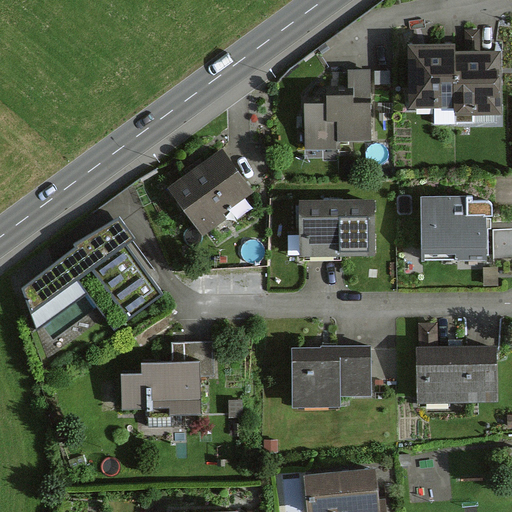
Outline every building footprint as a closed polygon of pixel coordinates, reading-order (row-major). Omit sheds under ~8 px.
[(457,127),(457,119),(456,57),(456,49),(407,50),(409,115),(433,114),(433,128),(457,127)] [(501,56),(456,57),(457,119),(502,118),(501,56)] [(325,104),(303,104),(304,150),(337,149),(337,144),(370,144),(370,73),(346,73),(347,99),(325,99),(325,104)] [(201,240),(227,220),(223,215),(252,194),(219,150),(164,190),(201,240)] [(421,263),(486,262),(485,221),(491,221),(491,203),(472,204),(472,199),(419,201),(421,263)] [(372,203),(297,205),(298,260),(373,259),(372,203)] [(79,237),(26,280),(37,323),(87,289),(114,326),(163,289),(122,235),(133,229),(122,214),(79,237)] [(97,306),(62,332),(68,341),(104,315),(97,306)] [(146,401),(169,400),(169,409),(202,408),(201,399),(202,399),(201,370),(213,369),(212,340),(172,342),(173,355),(141,356),(142,367),(120,368),(122,403),(146,402),(146,401)] [(368,400),(368,349),(319,350),(319,352),(289,352),(290,411),(339,410),(339,401),(368,400)] [(497,406),(496,350),(416,351),(417,406),(497,406)] [(377,511),(373,475),(302,482),(305,511),(377,511)]
